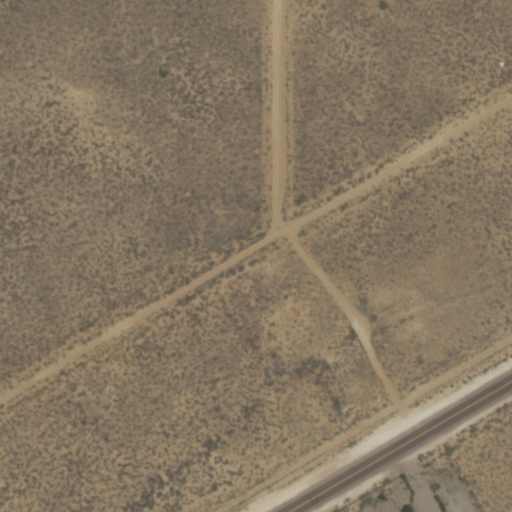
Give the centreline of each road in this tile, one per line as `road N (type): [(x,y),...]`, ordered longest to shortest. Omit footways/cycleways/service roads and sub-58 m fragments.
road 1 (track): [(0,400),(511,96)]
road 2 (tertiary): [(291,511),(511,383)]
road 3 (track): [(284,232),(284,0)]
